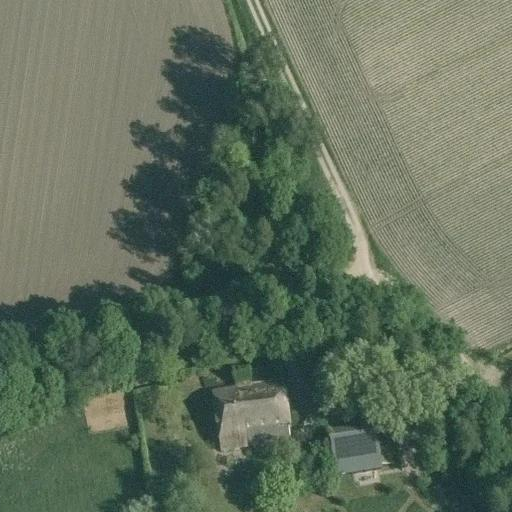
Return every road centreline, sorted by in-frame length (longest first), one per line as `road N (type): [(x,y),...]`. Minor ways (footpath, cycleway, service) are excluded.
road 1 (unclassified): [(511,449),(447,355),(357,289),(274,291),(138,326),(0,376)]
road 2 (track): [(357,289),(335,196),(255,0)]
